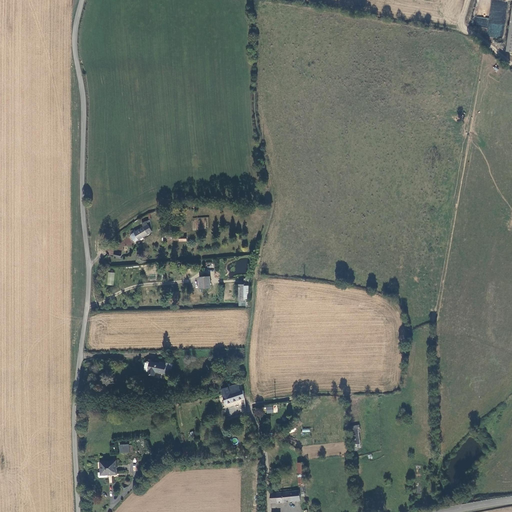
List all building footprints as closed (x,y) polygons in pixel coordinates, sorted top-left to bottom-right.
[(500,0),(491,0),(489,18),(475,16),(474,26),(488,27),(487,36),(503,38),(508,1),(500,0)] [(139,240),(153,232),(151,220),(142,225),(144,228),(135,233),(135,234),(131,236),(135,242),(139,240)] [(205,226),(198,225),(198,222),(193,221),(192,230),(199,230),(199,227),(205,227),(205,226)] [(106,285),(113,285),(115,273),(108,272),(106,285)] [(210,277),(200,278),(201,290),(210,289),(210,277)] [(151,362),(149,373),(148,375),(155,376),(156,373),(164,374),(165,373),(171,374),(173,365),(166,364),(166,365),(151,362)] [(238,385),(220,390),(221,394),(225,405),(244,399),(242,391),(240,392),(238,385)] [(352,445),(360,445),(358,425),(350,426),(352,445)] [(120,453),(129,453),(129,445),(120,445),(120,453)] [(111,474),(116,474),(116,461),(102,462),(103,472),(99,472),(99,477),(100,478),(108,477),(108,473),(111,473),(111,474)] [(301,500),(300,491),(274,495),(275,505),(296,502),(296,501),(301,500)]
